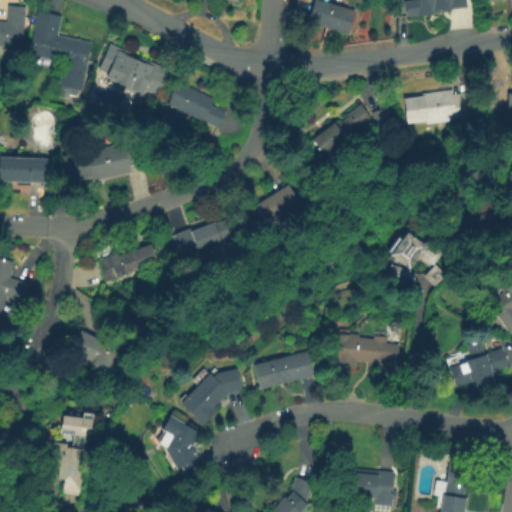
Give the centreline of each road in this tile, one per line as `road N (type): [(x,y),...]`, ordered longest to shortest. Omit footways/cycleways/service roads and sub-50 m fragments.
road 1 (residential): [(267,0),(259,130),(237,164),(131,210),(60,222),(0,221)]
road 2 (residential): [(511,34),(316,62),(264,61),(207,45),(114,0)]
road 3 (residential): [(511,431),(323,411),(257,426),(232,449)]
road 4 (residential): [(60,222),(52,306),(2,392)]
road 5 (residential): [(399,416),(420,292)]
